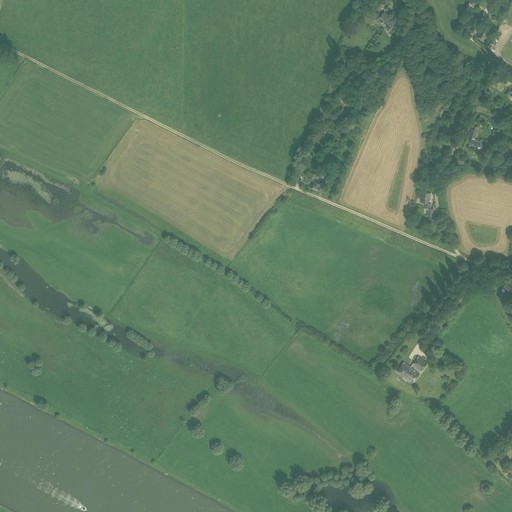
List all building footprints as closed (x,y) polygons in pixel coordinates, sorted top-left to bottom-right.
[(375,7),(379,11),(385,5),(381,1),(375,7)] [(381,23),(388,30),(395,23),(384,13),(379,18),(382,22),(381,23)] [(461,27),(470,33),(473,27),(464,22),(466,19),(463,17),(459,25),(461,27)] [(477,36),(485,40),(489,32),(481,28),(477,36)] [(477,130),(472,128),(469,136),(475,138),(477,130)] [(310,187),(320,192),(322,187),(322,186),(323,183),(326,184),(332,169),(326,166),(323,173),(326,174),(323,183),(315,179),(317,174),(311,172),(308,179),(313,181),(310,187)] [(427,216),(433,216),(434,209),(431,209),(431,203),(430,203),(431,193),(422,192),(421,202),(425,203),(425,209),(428,210),(427,216)] [(503,287),(510,293),(511,290),(511,285),(507,282),(503,287)] [(412,364),(421,371),(428,363),(419,356),(412,364)] [(408,379),(413,382),(414,381),(419,375),(418,375),(420,374),(404,362),(397,372),(404,377),(405,375),(409,378),(408,379)]
